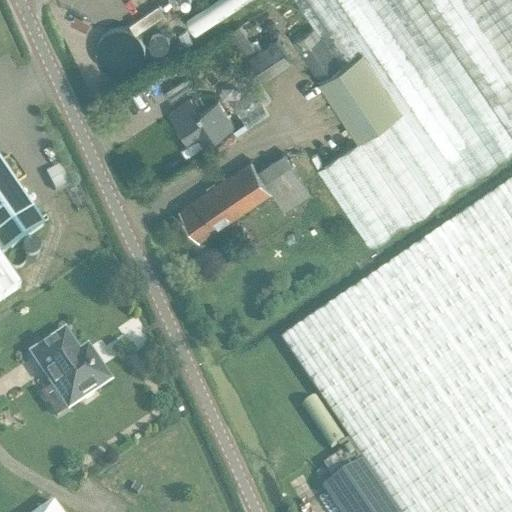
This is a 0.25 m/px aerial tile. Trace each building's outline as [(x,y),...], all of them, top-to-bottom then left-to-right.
[(511,151),(511,0),(296,0),(314,27),(293,41),(360,140),(318,169),(373,247),(511,151)] [(259,84),(293,60),(278,39),(259,52),(240,25),(225,35),(244,62),(259,84)] [(194,86),(187,76),(164,91),(164,92),(171,102),(194,86)] [(219,101),(201,113),(190,98),(169,112),(187,140),(199,131),(207,143),(235,125),(219,101)] [(284,153),(257,171),(272,192),(285,211),(311,193),(284,153)] [(272,192),(257,171),(251,162),(180,209),(200,241),(272,192)] [(33,212),(0,164),(0,257),(43,228),(33,212)] [(59,167),(45,174),(55,192),(69,184),(59,167)] [(511,511),(511,185),(281,343),(364,464),(364,463),(397,511),(511,511)] [(0,304),(20,291),(0,261),(0,304)] [(64,335),(32,356),(53,386),(43,393),(59,415),(72,406),(81,400),(85,400),(93,395),(94,391),(108,382),(87,351),(78,356),(64,335)] [(332,479),(358,461),(350,449),(324,467),(332,479)] [(337,511),(397,511),(364,463),(364,464),(323,492),(337,511)]
